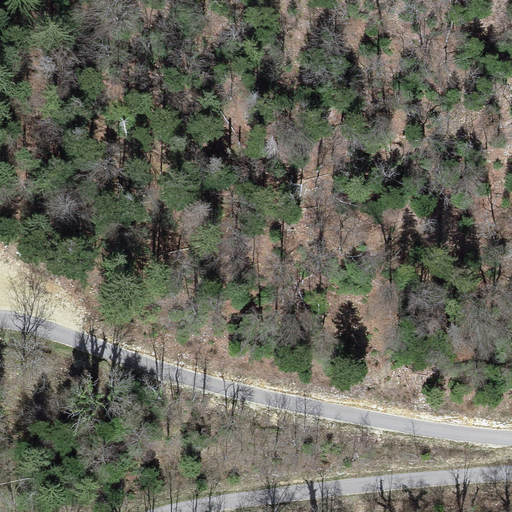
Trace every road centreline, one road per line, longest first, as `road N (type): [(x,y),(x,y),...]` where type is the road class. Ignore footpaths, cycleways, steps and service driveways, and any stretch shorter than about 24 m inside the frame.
road 1 (unclassified): [(511,437),(385,425),(242,397),(0,320)]
road 2 (unclassified): [(185,511),(282,493),(511,472)]
